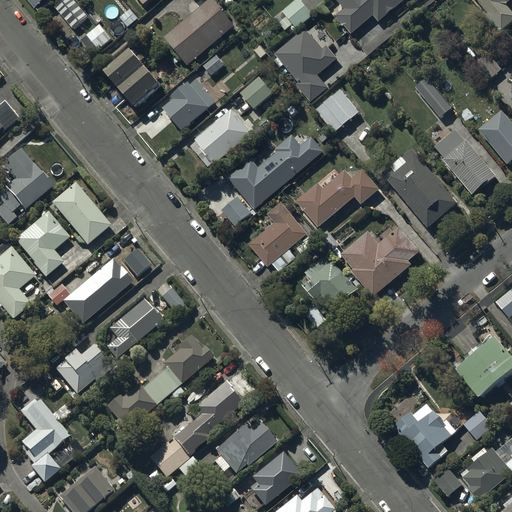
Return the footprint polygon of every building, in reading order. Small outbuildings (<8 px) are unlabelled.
[(27,0),(37,11),(38,10),(40,13),(51,4),(49,0),(27,0)] [(74,0),(66,0),(56,9),(73,29),(88,17),(74,0)] [(212,0),(165,39),(189,67),(236,28),(212,0)] [(314,17),(300,0),(284,13),(287,18),(280,24),(286,32),(293,25),(298,30),(314,17)] [(339,0),(338,1),(346,10),(338,17),(351,34),(375,16),(380,22),(407,0),(339,0)] [(511,0),(475,0),(488,14),(486,16),(501,33),(511,23),(511,12),(508,8),(508,4),(511,0)] [(131,11),(121,19),(129,29),(139,21),(131,11)] [(101,26),(87,36),(99,51),(113,40),(101,26)] [(306,30),(276,55),(299,83),(296,86),(311,104),(329,89),(318,77),(338,60),(328,48),(324,51),(306,30)] [(132,52),(106,74),(136,109),(162,87),(157,80),(160,77),(157,73),(153,76),(142,63),(145,60),(142,56),(138,59),(132,52)] [(503,71),(488,54),(475,66),(490,82),(503,71)] [(217,57),(205,68),(212,77),(225,67),(217,57)] [(260,78),(241,94),(255,111),(274,94),(260,78)] [(429,80),(417,89),(441,121),(454,111),(429,80)] [(190,85),(173,99),(176,102),(165,111),(184,133),(217,104),(198,83),(192,88),(190,85)] [(343,91),(317,111),(335,134),(361,114),(343,91)] [(0,140),(20,124),(6,108),(0,113),(0,140)] [(233,112),(196,142),(208,155),(206,156),(215,167),(253,136),(233,112)] [(511,124),(504,114),(480,133),(509,169),(511,166),(511,124)] [(456,132),(436,149),(445,160),(444,162),(473,197),(497,178),(468,143),(466,144),(456,132)] [(252,161),(229,180),(255,211),(324,154),(313,140),(304,147),(301,147),(293,138),(277,150),(279,153),(260,169),(252,161)] [(42,177),(20,151),(2,168),(14,181),(0,193),(0,200),(4,205),(0,208),(0,217),(8,227),(25,212),(25,213),(50,191),(51,192),(54,189),(43,176),(42,177)] [(415,153),(385,177),(430,232),(460,207),(415,153)] [(320,185),(298,204),(319,229),(356,199),(362,207),(380,192),(364,172),(353,181),(346,173),(325,191),(320,185)] [(75,185),(52,204),(87,247),(110,228),(75,185)] [(238,199),(223,213),(236,228),(252,215),(238,199)] [(308,236),(283,205),(269,217),(276,225),(250,247),(269,269),(276,263),(282,270),(296,259),(290,252),(308,236)] [(48,214),(15,241),(17,243),(14,246),(18,251),(21,248),(34,264),(33,265),(46,279),(63,264),(54,253),(69,239),(48,214)] [(422,257),(401,231),(381,247),(372,235),(343,257),(355,273),(353,275),(373,301),(414,269),(411,265),(422,257)] [(35,277),(6,243),(0,248),(0,306),(14,322),(31,306),(18,292),(35,277)] [(360,295),(331,260),(316,273),(315,272),(309,277),(315,284),(307,291),(319,304),(325,299),(336,312),(345,304),(347,306),(360,295)] [(97,275),(83,286),(84,288),(76,295),(93,315),(101,310),(101,311),(133,284),(113,261),(102,271),(101,269),(96,274),(97,275)] [(51,290),(46,294),(62,314),(75,303),(62,286),(53,292),(51,290)] [(511,290),(496,303),(510,320),(511,318),(511,290)] [(172,291),(162,299),(176,315),(185,307),(172,291)] [(312,302),(301,311),(317,330),(328,321),(312,302)] [(144,303),(109,331),(117,341),(106,350),(116,362),(163,323),(154,311),(152,312),(144,303)] [(120,397),(107,408),(119,422),(115,424),(124,434),(156,407),(182,386),(214,359),(205,348),(202,350),(191,338),(178,349),(180,351),(163,366),(167,370),(141,391),(138,386),(122,400),(120,397)] [(511,357),(498,341),(457,373),(481,401),(511,374),(511,357)] [(76,354),(55,371),(77,396),(94,382),(96,383),(102,378),(100,375),(108,368),(93,350),(81,360),(76,354)] [(173,439),(149,459),(166,479),(190,460),(189,459),(194,454),(193,453),(208,441),(207,436),(242,406),(236,399),(238,397),(226,384),(196,410),(201,417),(174,440),(173,439)] [(34,402),(20,413),(36,432),(22,444),(28,453),(25,456),(34,466),(31,468),(45,484),(60,470),(48,456),(55,450),(62,444),(71,438),(40,402),(37,405),(34,402)] [(413,415),(395,429),(421,460),(414,466),(424,478),(445,460),(443,458),(449,454),(443,447),(458,434),(447,421),(445,424),(435,413),(434,414),(428,407),(415,418),(413,415)] [(481,413),(464,426),(478,442),(494,429),(481,413)] [(247,426),(215,452),(236,476),(246,468),(248,469),(277,445),(259,424),(252,431),(247,426)] [(511,441),(498,454),(495,450),(489,455),(485,451),(473,461),(477,465),(468,472),(470,474),(463,480),(471,489),(470,491),(481,503),(511,476),(511,441)] [(303,478),(283,455),(252,480),(256,485),(250,490),(257,499),(256,499),(255,499),(254,500),(253,501),(253,502),(252,502),(252,503),(252,504),(252,505),(252,506),(252,507),(253,508),(253,509),(254,509),(254,510),(255,510),(256,510),(257,510),(258,510),(259,510),(260,510),(261,509),(262,508),(263,507),(264,509),(303,478)] [(193,459),(179,471),(190,485),(204,473),(193,459)] [(94,469),(59,498),(70,511),(91,511),(114,492),(94,469)] [(450,470),(438,480),(452,496),(463,486),(450,470)] [(171,479),(161,487),(167,494),(177,486),(171,479)] [(231,488),(218,498),(227,509),(240,498),(231,488)] [(297,498),(279,511),(334,511),(318,491),(302,504),(297,498)]
